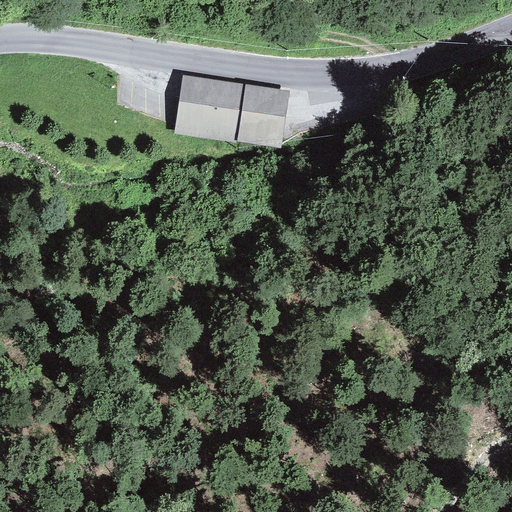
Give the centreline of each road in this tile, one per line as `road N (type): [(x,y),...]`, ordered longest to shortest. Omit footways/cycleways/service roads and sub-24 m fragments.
road 1 (secondary): [(0,40),(38,37),(342,75),(403,66),(511,26)]
road 2 (track): [(207,0),(316,33),(373,72)]
